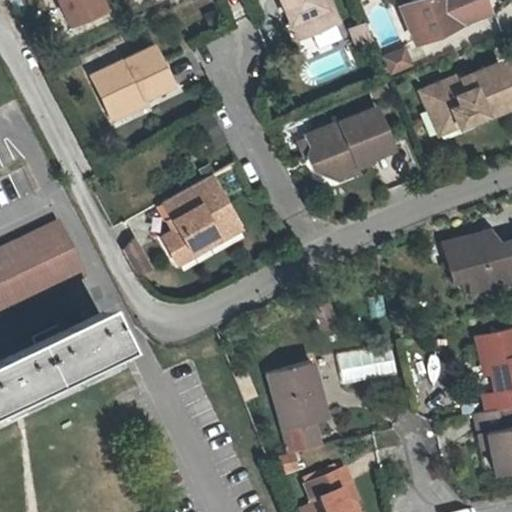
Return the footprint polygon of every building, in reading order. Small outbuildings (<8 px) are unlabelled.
[(52,0),(63,23),(97,8),(93,0),(52,0)] [(318,0),(275,0),(285,19),(292,16),(300,33),(334,18),(325,0),(320,3),(318,0)] [(483,8),(479,0),(403,0),(395,3),(410,38),(483,8)] [(293,36),(300,33),(292,16),(285,19),(293,36)] [(347,29),(354,43),(367,37),(361,23),(347,29)] [(384,69),(406,60),(400,44),(378,54),(384,69)] [(138,93),(140,97),(169,83),(150,45),(86,75),(102,110),(138,93)] [(456,77),(415,93),(423,112),(441,120),(447,129),(467,122),(464,117),(477,112),(480,119),(511,106),(494,66),(458,80),(456,77)] [(142,101),(140,97),(138,93),(102,110),(106,118),(142,101)] [(347,168),(357,164),(361,166),(371,162),(370,157),(390,149),(373,109),(306,138),(311,150),(308,158),(313,169),(331,177),(343,172),(347,168)] [(190,119),(200,139),(214,132),(205,112),(190,119)] [(433,135),(447,129),(441,120),(423,112),(433,135)] [(467,122),(467,124),(480,119),(477,112),(464,117),(467,122)] [(360,171),(357,164),(347,168),(343,172),(331,177),(338,179),(360,171)] [(190,221),(220,203),(202,172),(155,199),(165,216),(170,226),(166,229),(155,235),(158,240),(190,221)] [(221,205),(220,203),(190,221),(202,244),(204,243),(200,236),(222,223),(214,209),(221,205)] [(233,226),(221,205),(214,209),(222,223),(200,236),(204,243),(233,226)] [(160,219),(166,229),(170,226),(165,216),(160,219)] [(53,220),(0,246),(0,312),(79,274),(53,220)] [(170,262),(202,244),(190,221),(158,240),(170,262)] [(449,278),(465,274),(469,287),(511,276),(511,238),(506,240),(506,242),(504,244),(502,246),(496,243),(487,230),(440,243),(449,278)] [(134,234),(122,248),(127,257),(137,276),(152,267),(134,234)] [(328,300),(311,306),(316,319),(332,313),(328,300)] [(97,314),(0,360),(0,411),(117,356),(97,314)] [(511,327),(475,336),(480,364),(488,362),(489,371),(493,391),(483,392),(485,409),(511,404),(508,389),(511,388),(511,327)] [(278,423),(284,422),(305,416),(322,411),(308,357),(263,368),(278,423)] [(482,372),(489,371),(488,362),(480,364),(482,372)] [(483,430),(486,445),(491,471),(511,467),(511,403),(511,404),(485,409),(473,411),(477,430),(483,430)] [(309,429),(305,416),(284,422),(287,434),(309,429)] [(480,446),(486,445),(483,430),(477,430),(480,446)] [(300,468),(298,450),(278,453),(280,471),(300,468)] [(298,476),(302,483),(330,471),(327,464),(298,476)] [(351,511),(347,501),(341,504),(335,490),(347,485),(339,467),(330,471),(302,483),(310,502),(315,499),(320,511),(351,511)]
